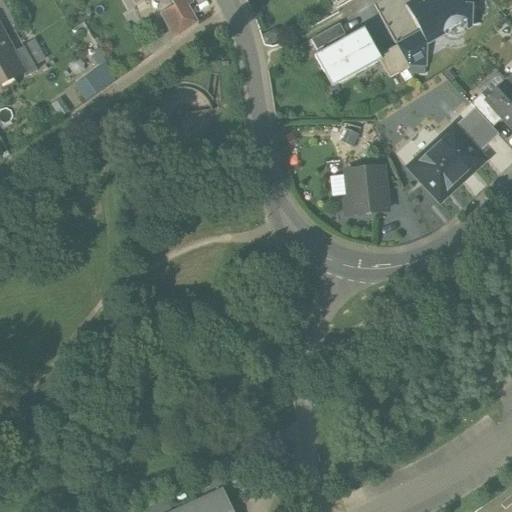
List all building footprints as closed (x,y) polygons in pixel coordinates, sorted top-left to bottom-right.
[(190,0),(179,0),(181,3),(160,15),(174,40),(198,24),(188,7),(193,4),(191,0),(190,0)] [(421,0),(407,8),(421,34),(427,44),(444,35),(447,37),(448,38),(451,39),(454,39),(460,37),(460,38),(463,34),(465,30),(471,26),(472,8),(465,8),(460,0),(421,0)] [(0,31),(0,84),(22,72),(13,55),(23,48),(16,36),(6,42),(0,31)] [(360,32),(314,57),(328,82),(335,78),(339,85),(381,62),(380,59),(368,38),(364,40),(360,32)] [(421,34),(397,47),(397,49),(408,68),(426,69),(427,44),(421,34)] [(319,36),(310,41),(316,52),(325,47),(319,36)] [(23,48),(13,55),(22,72),(26,79),(37,73),(23,48)] [(397,49),(380,59),(381,62),(391,79),(409,69),(408,68),(397,49)] [(511,88),(506,83),(487,101),(486,102),(502,120),(511,130),(511,88)] [(474,110),(492,129),(502,120),(486,102),(487,101),(481,95),(470,105),(474,110)] [(474,110),(453,129),(478,155),(499,136),(492,129),(474,110)] [(453,129),(409,169),(439,202),(483,161),(478,155),(453,129)] [(382,170),(346,174),(349,201),(343,201),(345,216),(387,212),(382,170)] [(232,511),(223,492),(180,511),(232,511)]
